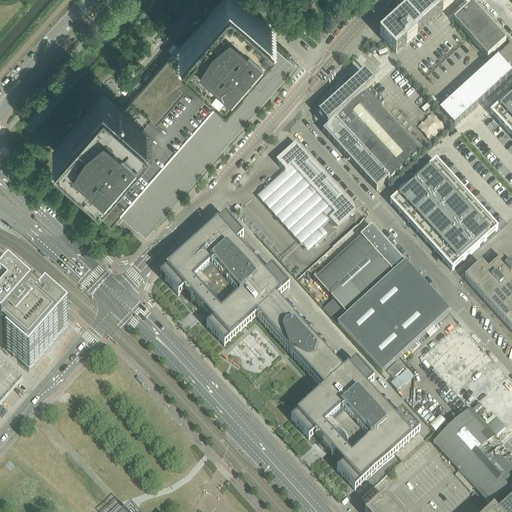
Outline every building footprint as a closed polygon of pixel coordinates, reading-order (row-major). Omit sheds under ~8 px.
[(273,31),(237,0),(222,0),(181,47),(186,52),(224,86),(273,31)] [(419,0),(416,3),(433,21),(455,0),(419,0)] [(392,19),(388,23),(391,26),(380,36),(379,36),(396,54),(433,21),(416,3),(395,22),(392,19)] [(472,6),(462,15),(454,23),(487,60),(505,44),(505,43),(495,33),(497,31),(493,27),(491,28),(472,7),(472,6)] [(299,36),(304,30),(305,29),(310,23),(302,16),(297,21),(297,22),(291,29),(299,36)] [(122,111),(124,112),(127,108),(133,113),(129,117),(141,128),(142,127),(148,133),(100,189),(98,188),(86,202),(111,225),(121,214),(146,236),(296,65),(296,64),(269,41),(227,89),(224,86),(186,52),(183,56),(178,51),(181,47),(179,46),(122,111)] [(498,60),(497,60),(511,75),(511,46),(498,59),(498,60)] [(186,52),(181,47),(178,51),(183,56),(186,52)] [(483,73),(439,113),(454,129),(455,128),(459,124),(459,125),(461,123),(460,123),(464,119),(465,119),(466,118),(470,114),(471,114),(472,113),(476,109),(478,108),(477,107),(479,106),(481,103),(482,104),(483,103),(483,102),(487,99),(488,99),(489,97),(493,94),(495,92),(494,92),(498,88),(499,89),(501,87),(500,87),(504,83),(505,83),(506,82),(506,81),(510,78),(511,76),(511,75),(497,60),(483,73)] [(346,86),(349,89),(319,116),(318,116),(328,126),(326,128),(327,129),(323,133),(376,192),(419,153),(379,108),(386,102),(373,87),(374,87),(363,75),(363,76),(354,84),(351,82),(346,86)] [(55,149),(98,188),(100,189),(148,133),(142,127),(141,128),(129,117),(124,112),(122,111),(103,94),(55,149)] [(511,94),(490,115),(499,125),(511,112),(511,94)] [(124,112),(129,117),(133,113),(127,108),(124,112)] [(511,112),(499,125),(508,134),(511,130),(511,112)] [(286,163),(280,168),(285,174),(291,169),(295,164),(339,213),(334,217),(329,222),(334,228),(336,226),(336,225),(339,222),(340,222),(348,215),(347,215),(349,213),(352,211),(354,209),(300,150),(299,151),(295,154),(291,158),(286,163)] [(436,163),(413,183),(422,193),(445,173),(436,163)] [(334,217),(291,169),(285,174),(278,179),(267,189),(264,192),(256,198),(307,254),(315,248),(318,246),(328,237),(322,230),(326,226),(329,222),(334,217)] [(445,173),(422,193),(430,203),(453,182),(445,173)] [(453,182),(430,203),(439,213),(462,192),(453,182)] [(413,183),(390,204),(399,214),(422,193),(413,183)] [(462,192),(439,213),(448,222),(471,201),(462,192)] [(422,193),(399,214),(407,224),(430,203),(422,193)] [(471,201),(448,222),(457,232),(480,211),(471,201)] [(430,203),(407,224),(416,233),(439,213),(430,203)] [(480,211),(457,232),(465,241),(488,221),(480,211)] [(439,213),(416,233),(425,243),(448,222),(439,213)] [(356,363),(289,289),(271,269),(243,238),(225,218),(214,228),(206,236),(201,240),(161,277),(160,277),(178,297),(184,292),(200,311),(204,315),(212,323),(206,328),(224,348),(256,319),(323,393),(291,421),(291,422),(309,441),(314,437),(321,444),(325,449),(342,467),(337,472),(354,492),(355,492),(396,455),(402,462),(426,441),(420,433),(402,413),(374,382),(356,363)] [(488,221),(465,241),(474,252),(497,231),(488,221)] [(448,222),(425,243),(434,253),(457,232),(448,222)] [(405,265),(371,228),(314,281),(332,302),(323,310),(337,326),(347,318),(354,312),(405,265)] [(457,232),(434,253),(442,262),(465,241),(457,232)] [(465,241),(442,262),(451,272),(474,252),(465,241)] [(511,271),(510,269),(502,260),(488,273),(481,266),(465,280),(465,281),(511,332),(511,271)] [(449,314),(447,312),(441,316),(435,310),(434,306),(433,303),(431,300),(429,297),(427,294),(426,295),(421,290),(422,289),(419,286),(415,283),(412,281),(407,279),(401,272),(407,267),(405,265),(354,312),(347,318),(337,326),(381,375),(449,314)] [(0,347),(6,352),(29,372),(68,328),(45,308),(33,322),(29,318),(32,315),(9,295),(0,304),(0,347)] [(108,347),(104,351),(108,356),(113,352),(108,347)] [(0,360),(0,405),(22,380),(0,360)] [(397,364),(387,373),(393,380),(403,371),(397,364)] [(440,439),(433,445),(435,447),(459,473),(480,496),(493,511),(494,511),(511,511),(511,457),(470,411),(440,439)] [(433,445),(440,439),(435,434),(429,440),(429,441),(433,445)] [(494,511),(493,511),(492,511),(487,511),(478,511),(477,511),(397,511),(385,498),(369,511),(494,511)]
